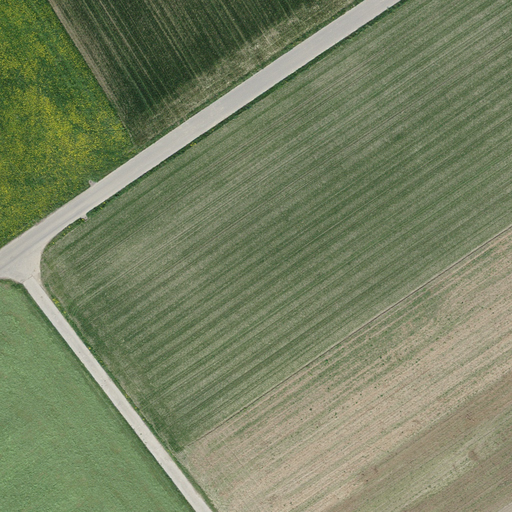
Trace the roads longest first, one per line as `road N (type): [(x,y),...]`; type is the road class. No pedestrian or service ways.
road 1 (tertiary): [(382,0),(0,250)]
road 2 (track): [(8,244),(203,511)]
